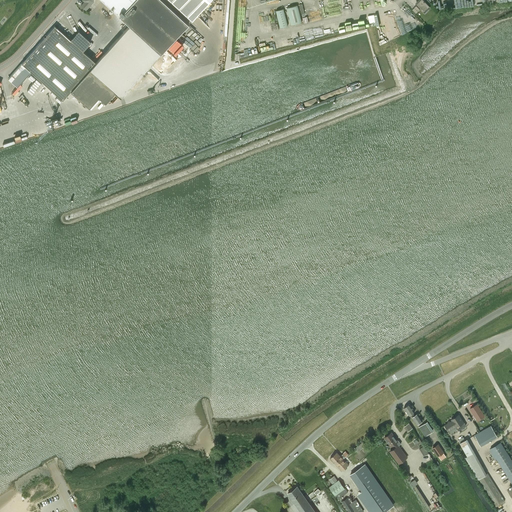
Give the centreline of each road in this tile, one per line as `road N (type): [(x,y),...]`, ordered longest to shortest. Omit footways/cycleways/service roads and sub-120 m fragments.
road 1 (secondary): [(238,511),(320,431),(402,373)]
road 2 (residential): [(511,337),(406,397),(391,416)]
road 3 (secondary): [(402,373),(511,306)]
